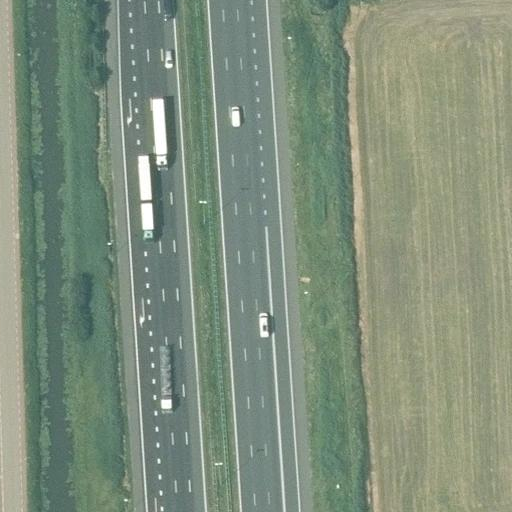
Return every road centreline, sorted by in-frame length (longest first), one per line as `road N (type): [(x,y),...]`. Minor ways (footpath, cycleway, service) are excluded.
road 1 (motorway): [(262,511),(226,0)]
road 2 (motorway): [(152,0),(185,511)]
road 3 (tertiary): [(3,511),(0,382)]
